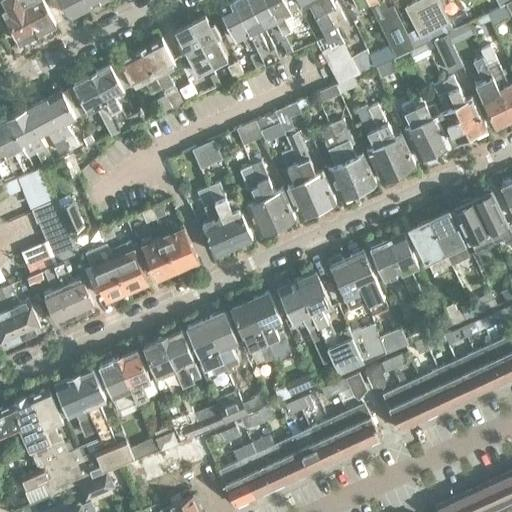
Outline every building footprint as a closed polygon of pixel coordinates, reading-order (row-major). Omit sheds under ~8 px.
[(3,0),(7,6),(4,8),(5,9),(0,11),(0,12),(6,24),(11,22),(21,40),(37,32),(21,0),(3,0)] [(21,0),(37,32),(42,29),(56,22),(44,0),(21,0)] [(61,0),(70,16),(88,6),(84,0),(61,0)] [(265,62),(250,31),(248,32),(231,0),(230,0),(220,5),(225,16),(221,18),(220,19),(225,27),(229,24),(236,38),(243,35),(249,47),(247,48),(256,66),(265,62)] [(231,0),(248,32),(250,31),(263,24),(250,0),(231,0)] [(275,34),(283,30),(285,29),(269,0),(250,0),(263,24),(268,22),(275,34)] [(269,0),(285,29),(291,26),(290,25),(300,19),(299,17),(304,15),(297,0),(269,0)] [(330,45),(321,50),(338,83),(360,71),(351,55),(338,29),(336,30),(320,0),(299,0),(303,5),(309,2),(314,11),(313,12),(330,45)] [(320,0),(336,30),(338,29),(336,25),(347,19),(336,0),(334,0),(333,1),(332,0),(320,0)] [(451,20),(440,0),(413,0),(404,5),(416,27),(420,36),(450,21),(451,20)] [(393,3),(387,6),(384,1),(381,2),(373,6),(371,2),(369,2),(375,14),(376,14),(389,40),(391,44),(396,54),(409,48),(414,45),(407,31),(393,3)] [(511,14),(506,1),(500,4),(490,9),(497,21),(511,14)] [(191,21),(214,65),(228,58),(217,36),(221,34),(214,21),(211,23),(206,13),(191,21)] [(186,50),(202,79),(217,72),(214,65),(191,21),(175,29),(182,42),(178,44),(182,52),(186,50)] [(416,27),(407,31),(414,45),(415,46),(426,41),(438,35),(439,36),(448,32),(456,51),(465,46),(456,27),(454,28),(450,21),(420,36),(416,27)] [(281,41),(286,52),(293,49),(283,30),(275,34),(278,42),(281,41)] [(448,32),(439,36),(434,38),(449,70),(463,63),(456,51),(448,32)] [(171,105),(184,100),(167,68),(176,63),(162,36),(142,47),(155,74),(160,84),(165,93),(171,105)] [(392,46),(391,44),(389,40),(376,46),(375,43),(367,46),(376,63),(393,55),(396,54),(392,46)] [(409,48),(414,60),(431,51),(426,41),(415,46),(414,45),(409,48)] [(489,42),(480,46),(485,57),(484,58),(511,114),(511,80),(509,82),(489,42)] [(360,71),(374,64),(376,63),(367,46),(351,55),(360,71)] [(160,84),(155,74),(142,47),(121,58),(122,59),(116,62),(128,84),(133,81),(135,85),(146,79),(151,88),(160,84)] [(398,67),(414,60),(409,48),(396,54),(393,55),(398,67)] [(379,75),(398,67),(393,55),(376,63),(374,64),(379,75)] [(496,124),(511,116),(511,114),(484,58),(475,62),(489,91),(481,95),(496,124)] [(238,60),(228,65),(234,77),(244,72),(238,60)] [(110,62),(93,71),(114,110),(119,119),(126,115),(122,106),(123,106),(117,93),(124,90),(123,88),(129,85),(116,62),(111,65),(110,62)] [(67,87),(82,116),(97,109),(110,134),(120,129),(111,112),(114,110),(93,71),(76,80),(77,82),(67,87)] [(197,72),(188,77),(196,94),(206,89),(197,72)] [(466,99),(458,83),(454,73),(442,79),(447,88),(448,88),(469,133),(474,131),(475,134),(487,129),(486,125),(487,125),(473,95),(466,99)] [(447,88),(442,79),(433,83),(445,108),(438,111),(454,144),(463,140),(465,135),(469,133),(448,88),(447,88)] [(68,124),(82,116),(67,87),(62,90),(61,87),(43,97),(70,148),(78,144),(68,124)] [(324,89),(317,92),(321,102),(329,98),(324,89)] [(161,110),(171,105),(165,93),(155,99),(161,110)] [(427,103),(425,99),(422,93),(412,98),(435,149),(437,148),(439,147),(444,148),(454,144),(438,111),(433,100),(427,103)] [(72,151),(70,148),(43,97),(25,106),(40,134),(49,129),(56,143),(57,145),(62,156),(72,151)] [(424,158),(430,155),(432,150),(435,149),(412,98),(401,103),(412,124),(405,127),(419,156),(424,158)] [(394,136),(387,121),(378,101),(368,105),(368,106),(398,170),(415,162),(401,133),(394,136)] [(385,179),(393,176),(393,173),(398,171),(398,170),(368,106),(368,105),(367,102),(356,107),(375,145),(368,149),(382,178),(383,178),(385,179)] [(30,138),(38,153),(44,164),(52,161),(54,160),(40,134),(25,106),(8,115),(22,142),(30,138)] [(122,129),(146,117),(141,107),(126,115),(119,119),(117,120),(121,126),(122,129)] [(392,113),(397,124),(402,121),(397,110),(392,113)] [(261,130),(280,121),(276,111),(256,120),(261,130)] [(18,154),(26,150),(22,142),(8,115),(0,119),(0,143),(15,172),(27,167),(24,162),(22,163),(18,154)] [(356,154),(351,143),(355,141),(344,116),(329,122),(359,189),(365,186),(368,187),(374,185),(375,182),(377,181),(364,151),(356,154)] [(346,197),(352,195),(353,191),(359,189),(329,122),(319,126),(321,131),(329,148),(335,164),(328,167),(341,197),(343,196),(346,197)] [(296,128),(286,132),(292,146),(291,146),(318,207),(324,204),(327,205),(333,202),(334,200),(336,199),(323,169),(315,173),(307,156),(309,155),(296,128)] [(200,167),(211,162),(221,158),(213,140),(192,149),(200,167)] [(15,172),(0,143),(0,165),(5,176),(15,172)] [(274,192),(267,176),(267,175),(269,174),(256,143),(245,148),(251,162),(250,163),(257,180),(268,202),(278,225),(279,225),(284,222),(287,223),(293,221),(294,218),(295,217),(282,188),(274,192)] [(305,215),(312,212),(313,210),(318,207),(291,146),(281,151),(288,166),(288,167),(295,182),(288,185),(301,215),(302,214),(305,215)] [(74,150),(72,151),(62,156),(62,157),(64,156),(72,176),(81,168),(74,150)] [(52,161),(44,164),(42,165),(56,195),(64,192),(63,188),(64,187),(52,161)] [(257,180),(250,163),(239,167),(254,201),(247,204),(260,233),(262,232),(265,233),(271,230),(272,228),(278,225),(268,202),(257,180)] [(219,179),(207,185),(234,244),(241,241),(244,242),(250,239),(251,237),(253,236),(238,201),(230,195),(227,197),(219,179)] [(511,179),(501,184),(511,206),(511,179)] [(234,244),(207,185),(196,189),(209,220),(202,223),(215,252),(234,244)] [(511,237),(511,232),(491,188),(473,197),(493,241),(503,236),(505,241),(511,237)] [(59,202),(77,248),(89,242),(82,225),(86,224),(74,196),(59,202)] [(469,236),(476,249),(481,261),(489,257),(484,245),(493,241),(473,197),(454,206),(469,236)] [(79,252),(77,248),(59,202),(57,198),(38,206),(44,218),(38,220),(47,239),(22,250),(31,273),(42,268),(44,267),(55,263),(79,252)] [(150,206),(155,217),(163,213),(159,202),(150,206)] [(147,221),(155,217),(150,206),(142,210),(147,221)] [(453,244),(457,252),(459,257),(468,252),(448,209),(430,217),(445,248),(453,244)] [(451,261),(449,256),(445,248),(430,217),(412,226),(432,269),(451,261)] [(162,235),(176,266),(197,257),(182,222),(172,226),(174,230),(162,235)] [(101,227),(106,238),(116,234),(111,223),(101,227)] [(96,242),(106,238),(101,227),(95,229),(95,228),(91,230),(96,242)] [(387,238),(412,294),(420,290),(411,268),(418,265),(403,230),(387,238)] [(176,266),(162,235),(152,239),(150,235),(140,239),(155,275),(176,266)] [(412,294),(387,238),(382,239),(381,237),(371,240),(372,244),(370,245),(386,279),(393,276),(402,297),(411,293),(411,294),(412,294)] [(123,252),(112,256),(126,287),(147,278),(131,243),(121,247),(123,252)] [(372,311),(388,304),(363,247),(347,254),(370,308),(372,311)] [(79,252),(55,263),(76,312),(95,304),(81,273),(73,277),(67,264),(74,261),(78,269),(85,266),(79,252)] [(91,260),(89,261),(105,296),(126,287),(112,256),(103,260),(101,256),(99,257),(97,253),(90,256),(91,260)] [(370,308),(347,254),(346,255),(329,262),(349,307),(361,301),(365,310),(370,308)] [(76,312),(55,263),(44,267),(53,286),(44,290),(58,320),(76,312)] [(298,276),(333,357),(340,372),(365,361),(364,360),(351,331),(348,325),(334,332),(324,309),(332,305),(316,268),(314,269),(311,267),(306,270),(305,273),(298,276)] [(31,273),(28,274),(31,282),(45,276),(42,268),(31,273)] [(324,361),(333,357),(298,276),(293,279),(290,280),(288,278),(281,281),(281,284),(280,285),(296,321),(304,318),(324,361)] [(12,281),(2,286),(23,335),(42,326),(40,323),(48,319),(41,304),(33,307),(28,296),(21,299),(12,281)] [(496,303),(505,299),(511,296),(511,283),(492,293),(496,303)] [(2,286),(0,286),(0,332),(5,343),(23,335),(2,286)] [(250,298),(276,358),(293,350),(283,329),(278,331),(275,324),(282,321),(268,290),(250,298)] [(476,312),(485,308),(480,297),(471,301),(476,312)] [(276,358),(250,298),(232,306),(245,337),(246,336),(256,361),(265,358),(265,359),(274,355),(276,358)] [(452,323),(476,312),(471,301),(460,304),(461,306),(457,308),(454,301),(444,305),(448,314),(452,323)] [(498,308),(503,318),(511,313),(511,302),(511,303),(498,308)] [(206,316),(230,370),(234,368),(232,364),(239,360),(231,343),(238,339),(225,308),(206,316)] [(491,324),(503,318),(498,308),(487,314),(491,324)] [(439,329),(452,323),(448,314),(435,319),(439,329)] [(230,370),(206,316),(188,325),(202,355),(203,358),(200,359),(205,371),(215,367),(217,371),(226,366),(228,371),(230,370)] [(406,327),(411,340),(412,340),(414,339),(424,334),(429,331),(424,319),(406,327)] [(474,319),(462,324),(467,334),(479,329),(474,319)] [(364,360),(385,350),(375,321),(351,331),(364,360)] [(455,340),(467,334),(462,324),(450,330),(455,340)] [(380,334),(386,350),(407,341),(400,325),(380,334)] [(183,383),(183,382),(193,378),(186,362),(194,359),(181,328),(162,336),(183,383)] [(424,334),(429,347),(439,342),(434,330),(429,331),(424,334)] [(511,376),(511,339),(509,333),(492,341),(508,378),(511,376)] [(414,339),(419,351),(429,347),(424,334),(414,339)] [(198,417),(183,383),(162,336),(144,344),(158,375),(165,372),(182,411),(171,416),(175,424),(181,438),(203,429),(198,417)] [(492,341),(474,350),(490,386),(508,378),(492,341)] [(137,399),(149,394),(143,381),(150,378),(136,347),(124,352),(124,351),(118,354),(137,399)] [(391,355),(395,365),(406,361),(402,350),(391,355)] [(490,386),(474,350),(456,358),(473,394),(490,386)] [(120,407),(137,399),(118,354),(115,355),(112,357),(101,362),(120,407)] [(383,371),(395,365),(391,355),(378,361),(379,361),(364,368),(372,385),(385,385),(387,379),(383,371)] [(473,394),(456,358),(438,366),(455,402),(473,394)] [(104,445),(126,436),(128,435),(113,402),(109,403),(93,365),(80,371),(80,370),(73,373),(97,429),(100,435),(104,445)] [(438,366),(420,374),(437,411),(455,402),(438,366)] [(333,380),(338,391),(350,385),(354,393),(359,397),(368,388),(359,370),(346,376),(346,375),(333,380)] [(67,376),(56,381),(69,412),(75,410),(79,419),(79,420),(85,434),(97,429),(73,373),(67,376)] [(420,374),(403,382),(419,419),(437,411),(420,374)] [(287,383),(291,393),(306,386),(301,375),(286,382),(287,383)] [(326,396),(338,391),(333,380),(321,386),(326,396)] [(419,419),(403,382),(384,391),(400,427),(419,419)] [(291,394),(291,393),(287,383),(275,389),(280,399),(291,394)] [(48,386),(30,394),(56,455),(69,450),(61,432),(59,433),(55,424),(63,420),(48,386)] [(243,400),(248,411),(248,412),(259,408),(269,404),(263,391),(243,400)] [(297,397),(301,406),(313,401),(309,391),(297,397)] [(91,475),(83,455),(79,445),(69,450),(56,455),(30,394),(28,395),(28,394),(12,401),(10,402),(11,403),(13,402),(22,422),(19,423),(21,427),(16,429),(20,438),(26,436),(40,466),(22,474),(28,488),(46,480),(51,492),(79,480),(91,475)] [(221,409),(225,420),(248,411),(243,400),(240,394),(219,402),(221,409)] [(289,412),(301,406),(297,397),(285,402),(289,412)] [(381,436),(365,400),(345,409),(362,445),(381,436)] [(11,403),(10,402),(0,406),(0,436),(16,429),(21,427),(19,423),(22,422),(13,402),(11,403)] [(259,408),(264,419),(274,415),(269,404),(259,408)] [(254,424),(264,419),(259,408),(248,412),(254,424)] [(225,420),(221,409),(213,412),(217,424),(217,425),(226,422),(225,420)] [(345,409),(327,417),(344,453),(359,447),(362,445),(345,409)] [(198,417),(203,429),(217,424),(213,412),(213,411),(198,417)] [(327,417),(309,425),(326,462),(344,453),(327,417)] [(224,428),(229,438),(241,433),(236,423),(224,428)] [(181,438),(175,424),(171,426),(171,427),(155,434),(161,450),(182,441),(181,438)] [(309,425),(291,434),(308,470),(326,462),(309,425)] [(217,444),(229,438),(224,428),(212,433),(217,444)] [(130,437),(138,457),(156,449),(147,429),(130,437)] [(291,434),(273,442),(290,478),(308,470),(291,434)] [(100,435),(78,444),(79,445),(83,455),(94,450),(104,445),(100,435)] [(182,441),(161,450),(129,464),(138,486),(205,458),(195,435),(182,441)] [(91,468),(94,474),(108,468),(123,461),(135,456),(126,436),(104,445),(94,450),(101,464),(91,468)] [(273,442),(255,450),(272,487),(290,478),(273,442)] [(272,487),(255,450),(238,458),(254,495),(272,487)] [(254,495),(238,458),(218,467),(235,504),(254,495)] [(129,478),(123,461),(108,468),(115,484),(129,478)] [(91,475),(79,480),(86,497),(116,484),(115,484),(108,468),(94,474),(91,475)] [(505,511),(507,511),(511,509),(511,479),(508,471),(490,479),(505,511)] [(483,511),(505,511),(490,479),(472,488),(483,511)] [(483,511),(472,488),(454,496),(461,511),(483,511)] [(161,511),(201,511),(203,511),(194,493),(160,509),(161,511)] [(130,511),(135,509),(141,506),(137,495),(117,504),(120,511),(124,511),(130,510),(130,511)] [(461,511),(454,496),(435,505),(438,511),(461,511)] [(85,511),(83,511),(80,502),(66,508),(67,510),(61,511),(89,511),(89,510),(85,511)]
